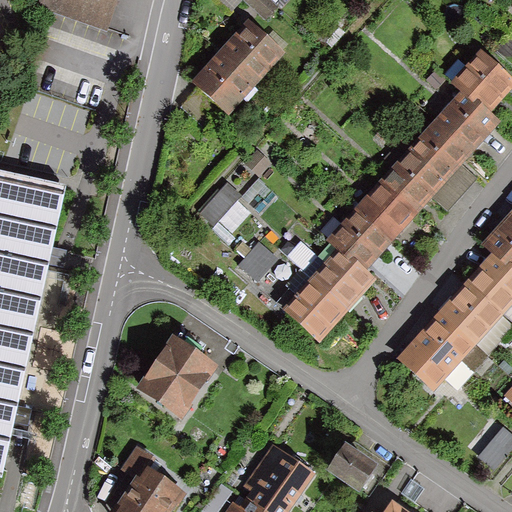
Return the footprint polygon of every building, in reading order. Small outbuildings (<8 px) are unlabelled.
[(48,0),(45,10),(99,27),(108,0),(48,0)] [(270,0),(246,0),(266,18),(277,6),(270,0)] [(247,24),(218,55),(252,87),(281,56),(247,24)] [(218,55),(188,86),(222,118),(252,87),(218,55)] [(511,84),(477,55),(450,87),(458,93),(486,117),(511,85),(511,84)] [(458,93),(432,124),(467,153),(493,122),(486,117),(458,93)] [(432,124),(406,155),(441,184),(467,153),(432,124)] [(406,155),(380,186),(415,215),(441,184),(406,155)] [(0,474),(63,190),(0,176),(0,474)] [(380,186),(354,217),(389,246),(415,215),(380,186)] [(229,187),(210,212),(239,234),(258,209),(229,187)] [(354,217),(328,247),(334,254),(362,276),(389,246),(354,217)] [(511,224),(507,221),(480,250),(492,261),(511,279),(511,278),(511,224)] [(263,284),(284,262),(265,243),(244,266),(263,284)] [(334,254),(308,286),(344,314),(369,282),(362,276),(334,254)] [(492,261),(464,294),(495,320),(511,300),(511,279),(492,261)] [(308,286),(283,318),(318,346),(344,314),(308,286)] [(464,294),(438,324),(470,351),(495,320),(464,294)] [(438,324),(412,355),(444,381),(470,351),(438,324)] [(134,389),(178,419),(214,367),(171,336),(134,389)] [(503,471),(511,449),(511,433),(502,429),(487,464),(503,471)] [(325,469),(358,492),(377,464),(345,441),(325,469)] [(268,448),(238,492),(266,511),(286,511),(310,477),(268,448)] [(113,511),(172,511),(187,492),(147,465),(113,511)] [(266,511),(238,492),(224,511),(266,511)]
